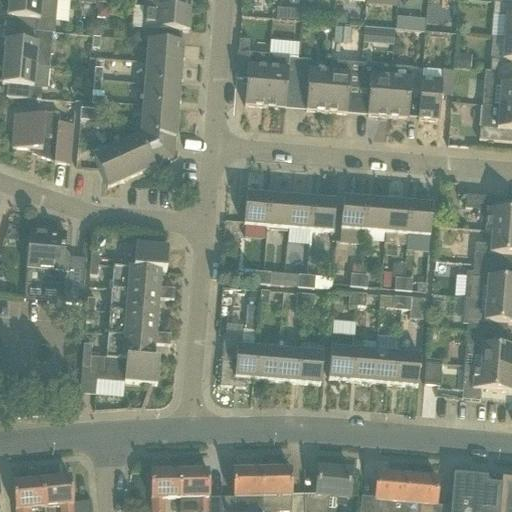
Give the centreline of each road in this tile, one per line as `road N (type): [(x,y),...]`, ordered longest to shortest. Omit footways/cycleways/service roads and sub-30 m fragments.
road 1 (unclassified): [(191,431),(511,446)]
road 2 (residential): [(511,171),(213,147)]
road 3 (residential): [(207,226),(91,216),(0,182)]
road 4 (residential): [(191,431),(207,226)]
road 5 (residential): [(213,147),(224,0)]
